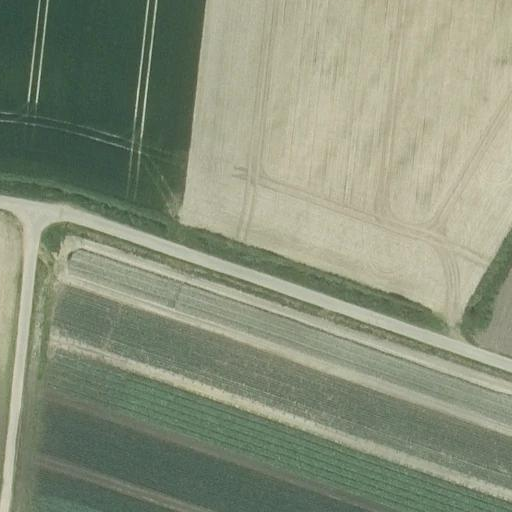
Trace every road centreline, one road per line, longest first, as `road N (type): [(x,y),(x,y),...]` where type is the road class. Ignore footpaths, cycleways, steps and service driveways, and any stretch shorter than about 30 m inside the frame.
road 1 (unclassified): [(511,367),(37,205),(0,201)]
road 2 (track): [(37,205),(4,511)]
